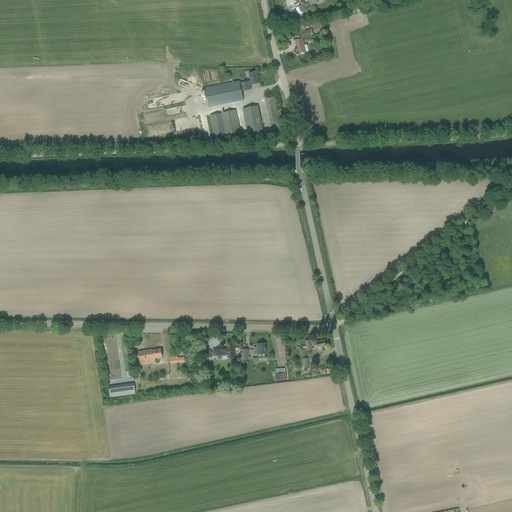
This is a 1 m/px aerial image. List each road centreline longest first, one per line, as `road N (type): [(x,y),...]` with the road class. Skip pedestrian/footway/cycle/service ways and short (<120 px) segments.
road 1 (unclassified): [(333,327),(262,0)]
road 2 (unclassified): [(333,327),(0,326)]
road 3 (track): [(333,327),(511,180)]
road 4 (track): [(297,143),(511,135)]
road 5 (unclassified): [(376,511),(333,327)]
